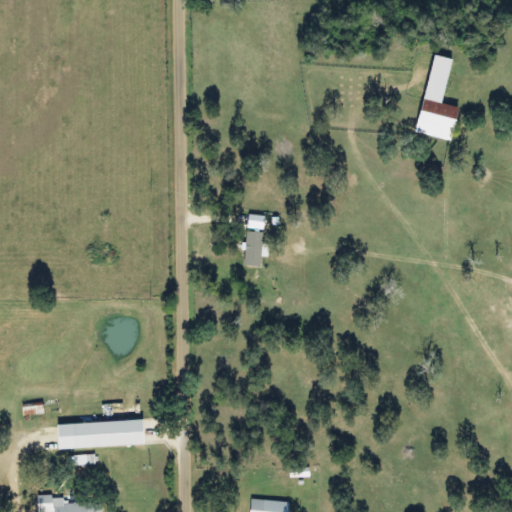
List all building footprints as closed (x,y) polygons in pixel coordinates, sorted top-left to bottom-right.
[(452,140),(459,106),(421,99),(415,133),(452,140)] [(42,414),(42,404),(22,404),(22,414),(42,414)] [(94,465),(94,449),(71,449),(71,465),(94,465)] [(289,476),(308,476),(308,468),(289,468),(289,476)] [(37,511),(88,511),(88,503),(63,504),(63,496),(37,497),(37,511)] [(287,511),(288,502),(250,499),(249,511),(287,511)]
